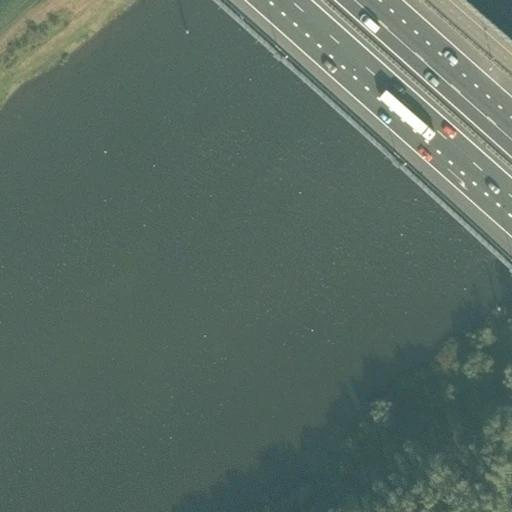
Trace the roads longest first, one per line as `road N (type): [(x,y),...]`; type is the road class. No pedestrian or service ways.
road 1 (motorway): [(295,0),(511,192)]
road 2 (motorway): [(511,132),(362,0)]
